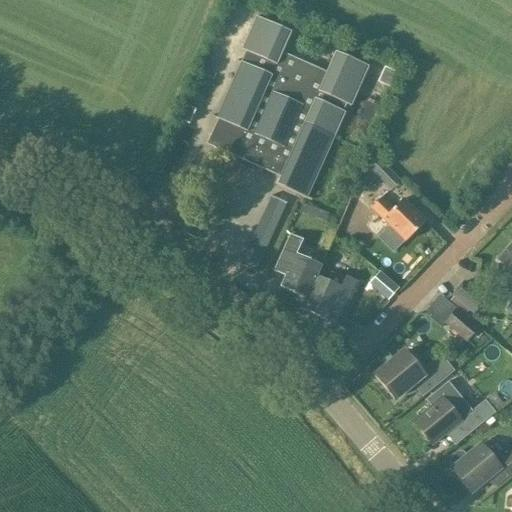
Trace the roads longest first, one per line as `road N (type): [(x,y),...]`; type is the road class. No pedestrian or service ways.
road 1 (tertiary): [(326,389),(191,277),(0,185)]
road 2 (residential): [(511,194),(326,389)]
road 3 (tertiary): [(427,511),(326,389)]
